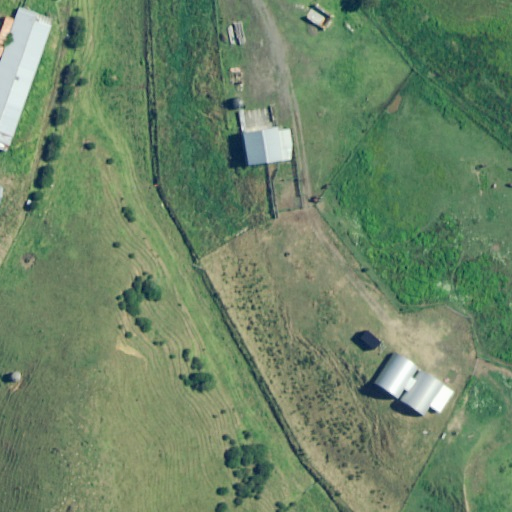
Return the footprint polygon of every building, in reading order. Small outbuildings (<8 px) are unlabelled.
[(333,16),(316,4),(305,19),(323,31),(333,16)] [(51,21),(17,9),(13,21),(4,18),(0,28),(0,58),(0,59),(0,58),(0,150),(6,152),(51,21)] [(339,61),(326,50),(321,56),(333,68),(339,61)] [(288,128),(240,133),(244,165),(291,160),(288,128)] [(395,399),(400,390),(403,392),(398,401),(421,416),(427,406),(438,413),(452,392),(418,370),(412,380),(409,378),(415,368),(392,353),(372,384),(395,399)]
